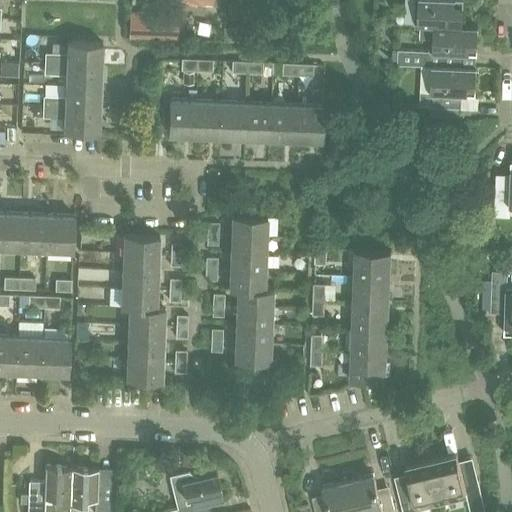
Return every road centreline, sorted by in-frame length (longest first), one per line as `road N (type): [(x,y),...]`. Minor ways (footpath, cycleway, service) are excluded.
road 1 (residential): [(253,455),(284,435),(511,381)]
road 2 (residential): [(253,455),(233,433),(0,422)]
road 3 (residential): [(171,171),(0,167)]
